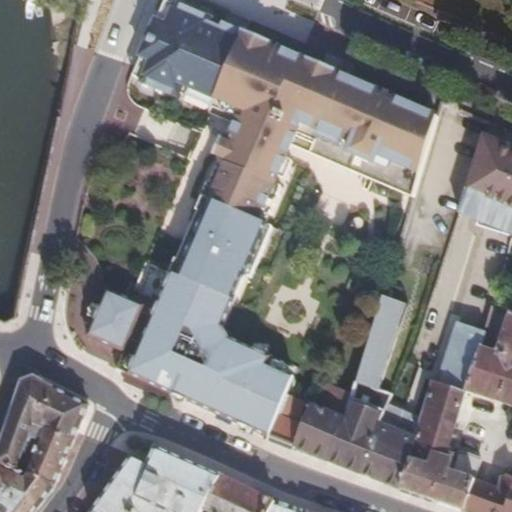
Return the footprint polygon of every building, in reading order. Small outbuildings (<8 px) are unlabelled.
[(174,17),(177,5),(168,2),(164,14),(174,17)] [(236,98),(241,33),(226,26),(224,30),(212,25),(214,19),(178,4),(177,5),(174,17),(164,14),(161,22),(157,21),(153,27),(140,68),(149,73),(144,82),(144,83),(180,98),(186,86),(196,91),(193,99),(212,108),(209,114),(218,118),(227,107),(236,98)] [(295,147),(416,200),(432,146),(386,129),(394,100),(241,33),(236,98),(227,107),(218,118),(236,125),(227,146),(221,160),(176,263),(173,261),(167,276),(170,278),(167,282),(232,306),(244,277),(251,264),(258,267),(269,240),(263,237),(267,226),(284,188),(279,186),(281,177),(289,159),(295,147)] [(136,77),(144,82),(149,73),(140,68),(136,77)] [(432,146),(440,119),(394,100),(386,129),(432,146)] [(479,155),(490,122),(473,115),(463,145),(466,146),(466,151),(479,155)] [(214,158),(221,160),(227,146),(221,142),(214,158)] [(297,162),(289,159),(281,177),(290,181),(297,162)] [(511,161),(511,162),(499,203),(511,209),(511,161)] [(274,228),(267,226),(263,237),(269,240),(274,228)] [(251,264),(244,277),(253,280),(258,267),(251,264)] [(270,437),(289,391),(297,374),(271,364),(272,358),(229,339),(222,328),(232,306),(167,282),(151,322),(140,317),(142,311),(134,308),(116,356),(122,359),(116,375),(270,437)] [(109,353),(127,306),(104,296),(101,306),(93,304),(83,329),(89,333),(85,344),(109,353)] [(355,395),(376,402),(409,305),(386,296),(365,356),(368,357),(355,395)] [(376,402),(387,406),(409,355),(416,340),(428,312),(409,305),(376,402)] [(116,356),(134,308),(127,306),(109,353),(116,356)] [(511,316),(499,352),(483,346),(468,391),(511,405),(511,316)] [(442,383),(464,391),(468,391),(483,346),(458,337),(442,383)] [(409,355),(418,358),(425,343),(416,340),(409,355)] [(363,473),(402,488),(413,455),(436,381),(414,373),(418,358),(409,355),(387,406),(363,473)] [(25,383),(0,456),(0,465),(17,473),(34,435),(44,440),(50,426),(64,392),(37,378),(25,383)] [(402,488),(468,510),(479,478),(486,457),(464,450),(457,472),(450,470),(453,458),(444,456),(464,391),(442,383),(436,381),(413,455),(402,488)] [(304,424),(313,401),(289,391),(270,437),(296,447),(304,424)] [(50,426),(75,438),(90,403),(64,392),(50,426)] [(362,475),(363,473),(387,406),(376,402),(355,395),(347,415),(330,461),(362,475)] [(299,448),(330,461),(347,415),(313,401),(304,424),(307,425),(299,448)] [(31,472),(54,485),(75,438),(50,426),(44,440),(31,472)] [(210,511),(205,509),(220,479),(161,454),(154,469),(136,462),(101,511),(210,511)] [(0,465),(0,482),(5,486),(7,483),(19,491),(26,478),(17,473),(0,465)] [(5,486),(0,482),(0,511),(34,511),(54,485),(31,472),(26,478),(19,491),(7,483),(5,486)] [(468,510),(474,511),(511,511),(511,477),(503,474),(498,484),(479,478),(468,510)] [(246,488),(220,479),(205,509),(210,511),(271,511),(278,499),(246,488)] [(313,511),(278,499),(271,511),(313,511)]
